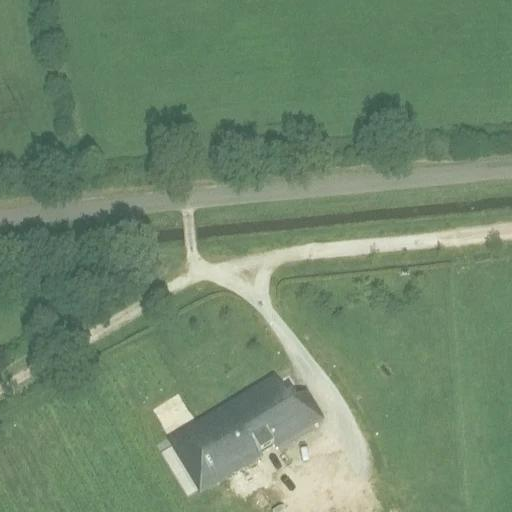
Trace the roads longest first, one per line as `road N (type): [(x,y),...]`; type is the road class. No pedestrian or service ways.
road 1 (unclassified): [(187,198),(511,169)]
road 2 (track): [(200,272),(257,257),(511,234)]
road 3 (track): [(0,391),(200,272)]
road 4 (unclassified): [(0,216),(187,198)]
